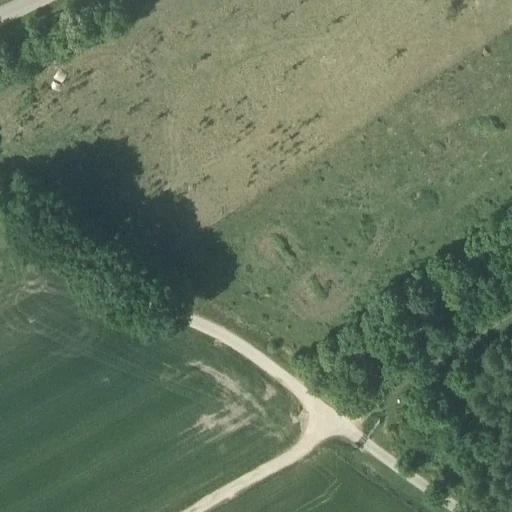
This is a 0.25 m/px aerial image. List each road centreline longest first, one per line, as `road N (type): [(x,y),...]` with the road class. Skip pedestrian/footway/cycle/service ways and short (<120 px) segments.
road 1 (unclassified): [(455,511),(223,337),(70,276),(0,213)]
road 2 (track): [(511,308),(195,511)]
